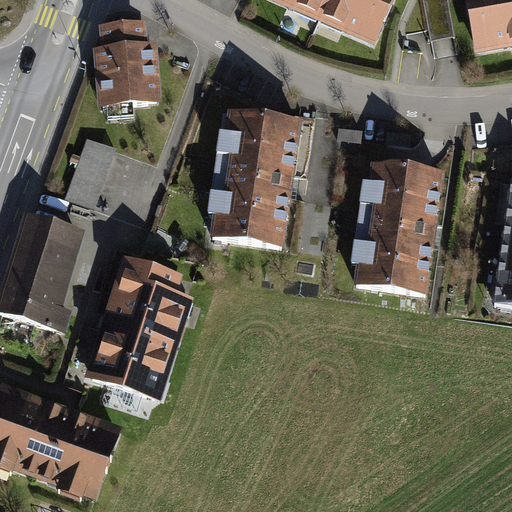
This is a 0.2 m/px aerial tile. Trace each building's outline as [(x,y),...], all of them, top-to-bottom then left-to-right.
[(256,0),(255,3),(372,54),(396,0),(256,0)] [(425,0),(428,40),(456,39),(453,0),(425,0)] [(511,0),(465,0),(476,60),(511,53),(511,0)] [(92,60),(96,119),(162,114),(158,56),(149,56),(148,34),(99,36),(100,59),(92,60)] [(303,130),(229,120),(211,250),(285,260),(303,130)] [(118,149),(84,137),(62,199),(96,211),(118,149)] [(446,176),(372,166),(354,296),(428,306),(446,176)] [(511,180),(510,188),(504,187),(498,231),(504,231),(500,264),(494,263),(489,302),(495,303),(494,312),(511,314),(511,180)] [(1,317),(67,337),(74,315),(64,312),(87,238),(31,221),(1,317)] [(182,273),(123,252),(78,378),(152,404),(189,300),(174,295),(182,273)] [(0,397),(0,479),(88,511),(89,511),(116,440),(0,397)]
